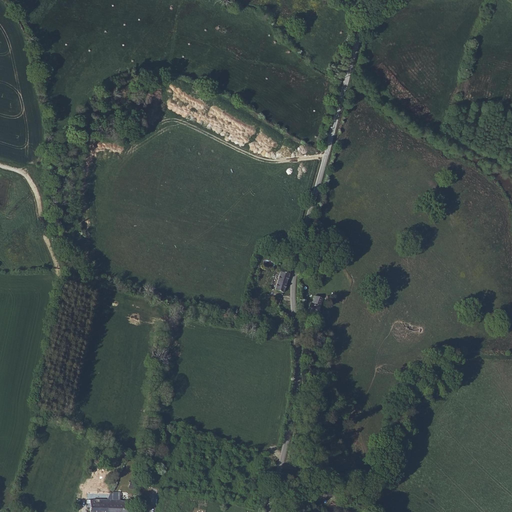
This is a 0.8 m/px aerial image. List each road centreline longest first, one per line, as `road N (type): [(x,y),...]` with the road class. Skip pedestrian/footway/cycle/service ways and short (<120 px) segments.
road 1 (unclassified): [(269,511),(294,409),(291,284),(366,0)]
road 2 (unknown): [(8,0),(35,36),(50,139),(47,221),(65,262),(171,307),(296,337)]
road 3 (track): [(72,422),(150,448),(171,307)]
